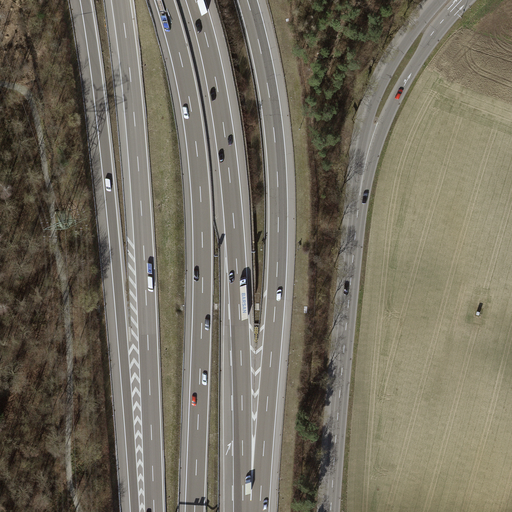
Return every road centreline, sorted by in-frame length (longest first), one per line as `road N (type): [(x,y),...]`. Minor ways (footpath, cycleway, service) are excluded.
road 1 (secondary): [(331,511),(368,147),(394,79),(452,0)]
road 2 (motorway): [(164,0),(190,102),(200,192),(194,511)]
road 3 (motorway): [(86,0),(135,511)]
road 4 (motorway): [(120,0),(144,252),(154,511)]
road 5 (motorway): [(251,500),(271,359),(278,179),(247,0)]
road 6 (motorway): [(251,500),(224,129),(195,0)]
